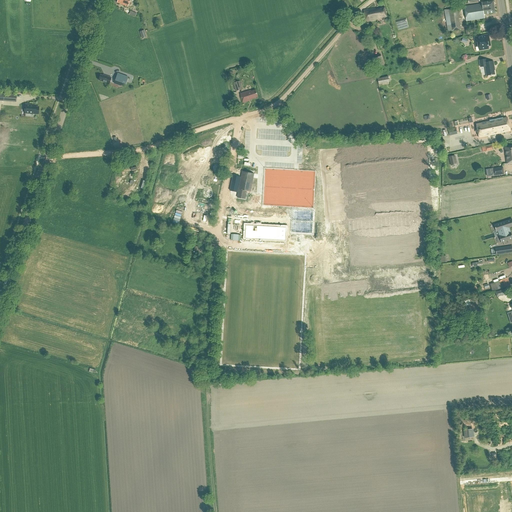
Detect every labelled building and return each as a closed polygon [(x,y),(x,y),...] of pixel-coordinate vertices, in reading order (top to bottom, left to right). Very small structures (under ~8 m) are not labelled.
[(465,7),(467,21),(484,18),(484,15),(495,13),(493,1),(482,3),(482,4),(465,7)] [(385,8),(375,10),(375,9),(373,9),(373,8),(364,11),(366,22),(387,18),(385,8)] [(458,19),(459,18),(458,8),(448,9),(452,30),(459,29),(458,19)] [(476,42),(478,42),(479,50),(489,49),(489,46),(490,46),(491,46),(491,45),(490,38),(486,39),(485,35),(475,37),(476,42)] [(369,58),(372,66),(383,62),(381,54),(369,58)] [(495,75),(494,70),(495,70),(493,62),(487,63),(486,59),(479,61),(480,67),(485,66),(486,76),(495,75)] [(117,73),(115,80),(122,83),(121,84),(122,84),(125,85),(128,77),(117,73)] [(98,80),(109,84),(111,78),(103,75),(103,76),(100,75),(98,80)] [(377,78),(379,84),(390,82),(388,76),(377,78)] [(233,83),(236,92),(242,89),(240,81),(233,83)] [(251,90),(240,94),(243,103),(251,101),(250,100),(258,97),(256,90),(251,92),(251,90)] [(25,104),(25,113),(38,114),(39,107),(34,107),(34,105),(25,104)] [(507,118),(476,125),(479,138),(510,131),(507,118)] [(504,174),(503,167),(486,170),(487,177),(504,174)] [(245,199),(246,193),(247,191),(250,192),(254,174),(243,171),(239,190),(238,196),(238,197),(237,198),(245,199)] [(230,191),(232,191),(233,191),(237,192),(241,177),(236,176),(235,176),(233,176),(230,191)] [(275,201),(280,202),(281,198),(283,199),(284,192),(277,191),(275,201)] [(511,227),(511,221),(511,220),(493,226),(495,233),(500,231),(501,236),(498,237),(501,243),(511,239),(511,238),(510,233),(507,234),(506,229),(511,227)] [(285,241),(286,227),(246,225),(245,238),(285,241)] [(511,246),(495,249),(496,255),(511,252),(511,246)] [(499,281),(501,287),(509,284),(507,277),(501,278),(502,280),(499,281)]
